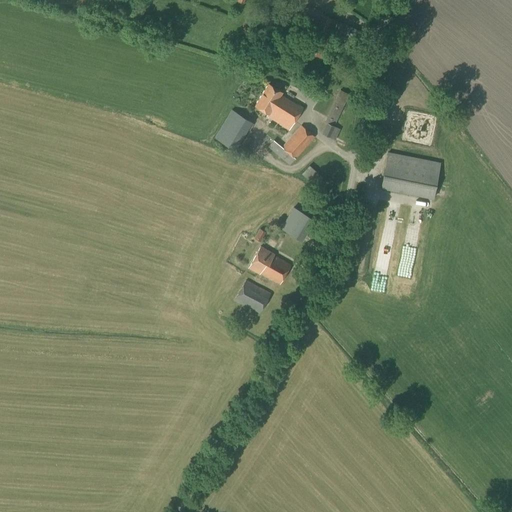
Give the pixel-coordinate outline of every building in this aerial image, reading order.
[(360,31),(322,15),(323,14),(322,12),(309,6),(303,8),(299,16),(316,23),(319,22),(307,52),(322,58),(331,36),(353,45),(360,31)] [(289,129),(302,108),(281,94),(282,92),(268,84),(255,106),(268,114),(267,116),(289,129)] [(335,140),(340,129),(334,126),(349,94),(340,90),(325,122),(327,123),(322,134),(335,140)] [(235,151),(253,122),(231,109),(214,137),(235,151)] [(289,164),(314,137),(301,125),(282,147),(273,140),(268,147),(289,164)] [(433,198),(440,163),(388,152),(381,187),(433,198)] [(319,189),(326,181),(309,165),(301,174),(319,189)] [(303,241),(315,220),(293,207),(281,228),(303,241)] [(259,230),(255,239),(260,241),(264,233),(259,230)] [(279,284),(290,264),(273,255),(274,254),(260,246),(248,267),(259,274),(260,273),(279,284)] [(199,273),(211,264),(204,254),(192,263),(199,273)] [(260,313),(270,293),(246,280),(234,300),(260,313)]
